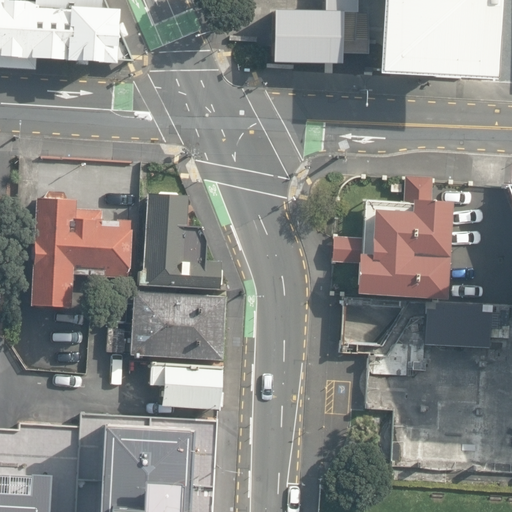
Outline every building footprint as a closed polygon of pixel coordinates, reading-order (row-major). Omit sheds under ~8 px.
[(67,11),(98,13),(98,0),(32,0),(32,5),(32,11),(67,13),(67,11)] [(379,0),(375,84),(471,89),(472,76),(487,77),(488,67),(489,51),(479,50),(481,0),(379,0)] [(511,0),(481,0),(479,50),(489,51),(488,67),(511,68),(511,0)] [(0,60),(11,62),(64,65),(67,13),(32,11),(32,5),(12,4),(0,2),(0,60)] [(67,11),(67,13),(64,65),(114,68),(114,62),(132,63),(122,39),(128,37),(122,24),(116,26),(116,25),(117,14),(98,13),(67,11)] [(293,25),(274,24),(271,66),(344,70),(346,29),(310,27),(311,15),(293,14),(293,25)] [(432,179),(404,177),(404,179),(402,205),(364,202),(362,239),(361,256),(357,256),(357,265),(355,296),(425,301),(445,302),(451,205),(430,204),(432,181),(432,179)] [(43,200),(37,200),(32,305),(72,307),(74,274),(108,275),(108,271),(130,272),(132,230),(131,230),(131,222),(102,220),(103,210),(76,208),(77,203),(70,202),(64,193),(49,192),(43,200)] [(189,195),(148,194),(144,269),(140,272),(139,285),(227,290),(222,275),(222,262),(207,261),(208,240),(202,226),(188,226),(189,195)] [(331,263),(357,265),(357,256),(361,256),(362,239),(333,237),(332,249),(331,263)] [(337,266),(316,265),(305,501),(326,502),(337,266)] [(131,355),(224,360),(226,298),(134,293),(131,355)] [(492,304),(445,302),(425,301),(423,346),(489,349),(492,304)] [(161,407),(220,409),(221,366),(163,364),(161,407)] [(204,511),(209,423),(108,417),(102,511),(60,511),(62,473),(0,469),(0,511),(204,511)]
